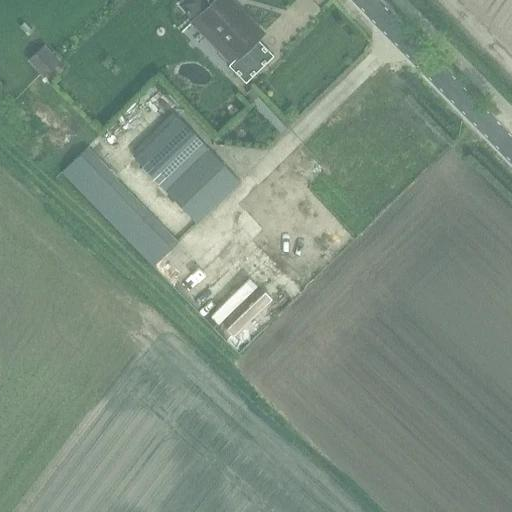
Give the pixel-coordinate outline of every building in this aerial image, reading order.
[(204,0),(185,0),(180,6),(186,12),(185,13),(189,16),(194,21),(191,23),(215,47),(221,41),(238,58),(228,67),(245,84),(267,63),(251,46),(263,35),(238,8),(234,11),(222,0),(215,0),(210,5),(204,0)] [(43,78),(58,64),(43,48),(28,62),(43,78)] [(239,181),(177,118),(134,160),(196,223),(239,181)] [(176,245),(87,149),(62,172),(151,268),(176,245)] [(285,182),(271,196),(285,210),(299,196),(285,182)]
